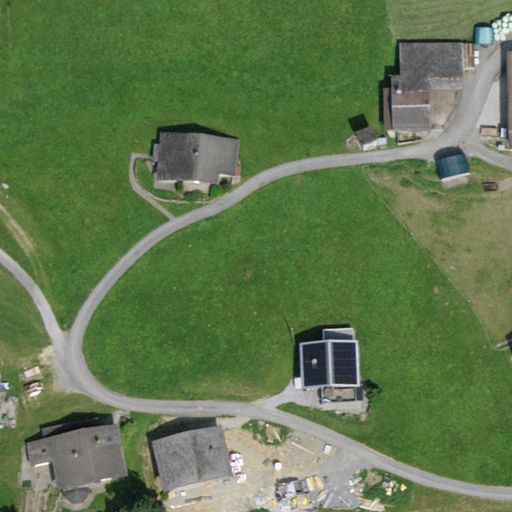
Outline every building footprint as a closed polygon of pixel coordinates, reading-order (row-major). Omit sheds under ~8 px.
[(425,80),(460,80),(460,69),(474,68),(474,44),(404,45),(405,79),(397,79),(397,90),(387,90),(388,130),(426,130),(425,80)] [(358,135),(364,148),(377,142),(371,129),(358,135)] [(214,179),(215,171),(234,173),(236,140),(165,134),(164,146),(157,146),(156,160),(162,161),(161,174),(214,179)] [(468,172),(465,157),(438,164),(441,178),(468,172)] [(306,348),(307,386),(355,385),(354,346),(306,348)] [(46,439),(29,442),(34,463),(58,460),(65,495),(73,501),(83,499),(89,491),(88,486),(87,477),(100,475),(100,478),(121,474),(114,431),(100,433),(97,421),(45,430),(46,439)] [(158,445),(167,486),(228,472),(219,431),(197,436),(196,429),(183,432),(184,439),(158,445)] [(88,486),(101,483),(100,478),(100,475),(87,477),(88,486)]
